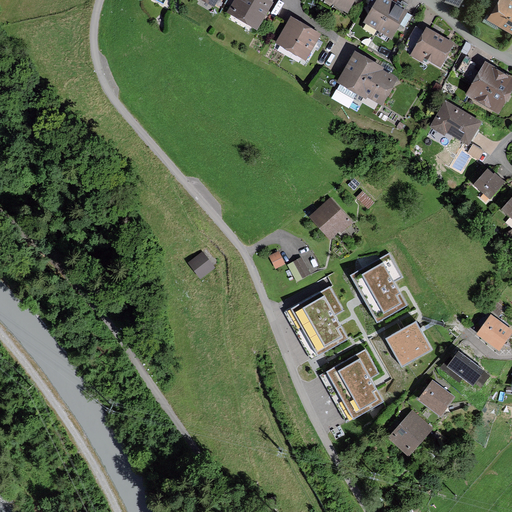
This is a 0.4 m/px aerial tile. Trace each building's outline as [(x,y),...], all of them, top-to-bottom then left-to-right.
[(274,2),(269,0),(234,0),(227,13),(257,31),(274,2)] [(336,0),(333,5),(348,14),(352,6),(357,9),(361,0),(336,0)] [(363,23),(377,31),(394,2),(390,0),(370,0),(367,6),(372,8),(363,23)] [(511,32),(511,0),(496,0),(488,13),(487,13),(483,20),(496,28),(499,24),(511,32)] [(409,11),(394,2),(377,31),(392,40),(400,25),(405,28),(412,15),(407,13),(409,11)] [(306,61),(313,48),(318,51),(323,42),(318,39),(321,34),(290,17),(284,28),(275,44),(306,61)] [(420,20),(408,42),(415,46),(410,56),(422,62),(424,59),(441,68),(455,43),(428,28),(430,25),(420,20)] [(461,52),(467,55),(471,48),(471,44),(466,42),(461,52)] [(339,85),(336,90),(353,99),(356,94),(366,100),(367,98),(382,106),(398,78),(390,74),(394,67),(384,61),(381,66),(355,51),(336,83),(339,85)] [(476,66),(477,64),(471,60),(471,59),(466,56),(457,70),(463,73),(462,75),(468,79),(466,81),(472,84),(481,69),(476,66)] [(511,91),(511,77),(485,61),(481,69),(472,84),(465,95),(498,115),(511,91)] [(439,92),(442,86),(436,83),(432,89),(439,92)] [(483,122),(446,100),(429,127),(444,136),(446,133),(468,146),(483,122)] [(484,151),(473,144),(467,153),(470,155),(479,160),(484,151)] [(496,171),(490,165),(473,185),(490,200),(505,181),(495,173),(496,171)] [(354,190),(360,183),(354,178),(348,185),(354,190)] [(362,190),(355,198),(367,209),(374,202),(362,190)] [(339,231),(341,233),(353,223),(330,197),(309,217),(330,240),(339,231)] [(511,219),(511,228),(511,229),(503,235),(511,242),(511,241),(511,197),(501,210),(511,219)] [(215,268),(202,251),(187,262),(200,279),(215,268)] [(285,264),(279,251),(268,256),(275,269),(285,264)] [(407,305),(394,282),(403,277),(389,253),(380,258),(379,256),(346,275),(350,282),(352,281),(377,323),(407,305)] [(311,273),(302,257),(287,265),(296,281),(311,273)] [(351,338),(338,315),(346,310),(332,286),(324,291),(322,288),(290,307),(294,315),(296,314),(320,355),(351,338)] [(489,307),(498,316),(505,309),(496,300),(489,307)] [(511,333),(511,329),(491,314),(476,334),(499,351),(511,333)] [(402,367),(432,350),(416,321),(386,337),(402,367)] [(484,367),(458,344),(448,356),(452,360),(445,367),(467,386),(484,367)] [(386,398),(373,375),(383,369),(369,345),(359,351),(357,349),(326,367),(330,374),(332,373),(357,415),(386,398)] [(455,397),(432,380),(417,399),(440,417),(455,397)] [(409,457),(434,428),(412,410),(387,438),(409,457)] [(278,506),(275,494),(267,495),(270,508),(278,506)]
